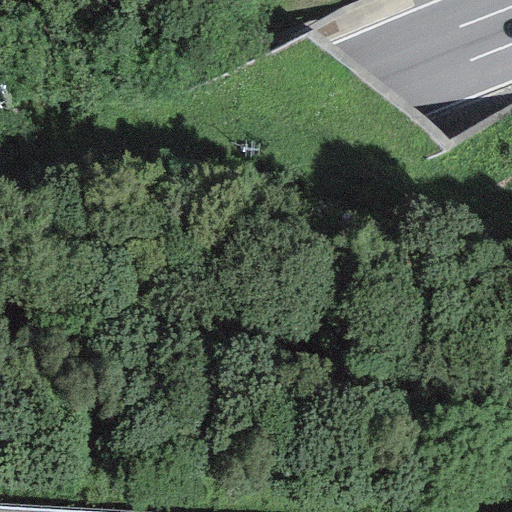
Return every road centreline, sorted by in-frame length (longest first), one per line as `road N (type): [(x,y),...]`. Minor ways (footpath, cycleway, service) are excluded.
road 1 (motorway): [(0,487),(511,238)]
road 2 (motorway): [(511,25),(0,247)]
road 3 (track): [(511,422),(121,338),(0,327)]
